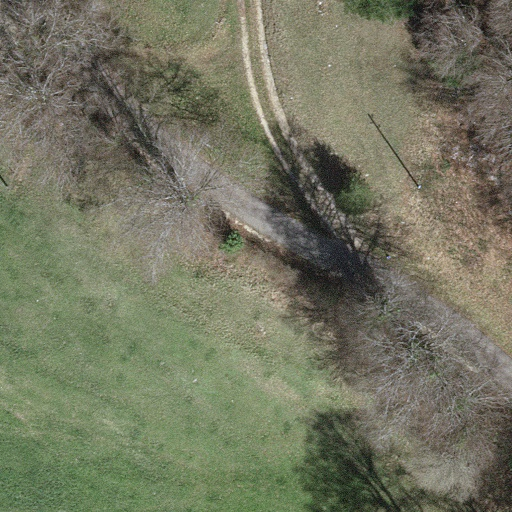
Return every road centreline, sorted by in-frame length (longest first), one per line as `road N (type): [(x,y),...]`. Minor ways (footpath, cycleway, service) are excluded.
road 1 (track): [(511,383),(368,274),(224,193),(172,154),(67,49),(33,0)]
road 2 (track): [(368,274),(268,110),(248,0)]
road 3 (track): [(252,41),(158,55),(67,49)]
